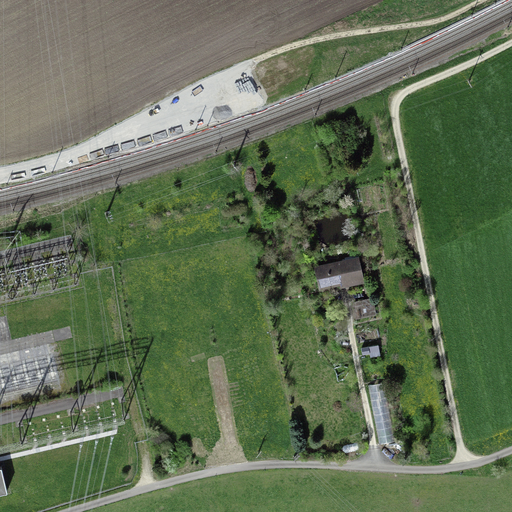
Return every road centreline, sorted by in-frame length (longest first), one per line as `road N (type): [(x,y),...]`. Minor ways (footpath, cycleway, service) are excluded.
road 1 (track): [(0,173),(88,149),(272,57),(435,24),(489,0)]
road 2 (track): [(463,468),(397,99),(511,41)]
road 3 (unclassified): [(69,511),(208,472),(280,465),(429,472),(511,452)]
